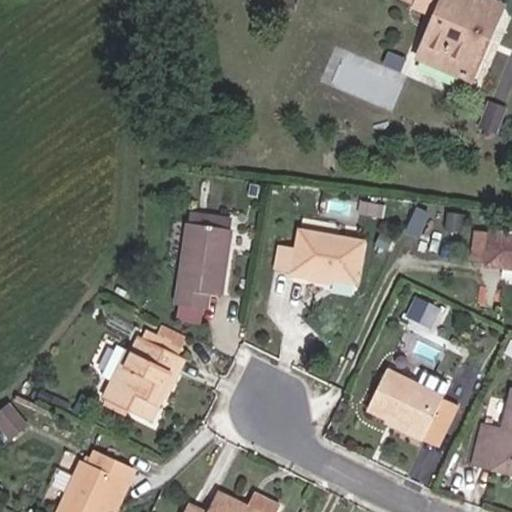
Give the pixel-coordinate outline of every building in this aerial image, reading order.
[(436,48),(478,66),(495,26),(504,30),(511,9),(511,0),(431,0),(452,9),(436,48)] [(478,66),(488,71),(504,30),(495,26),(478,66)] [(200,214),(210,216),(211,205),(201,204),(200,214)] [(215,284),(231,287),(242,221),(233,219),(234,209),(211,205),(210,216),(200,214),(186,296),(212,300),(215,284)] [(233,219),(242,221),(243,211),(234,209),(233,219)] [(346,262),(369,266),(375,228),(311,218),(309,234),(305,258),(304,261),(336,266),(336,261),(346,262)] [(477,256),(493,259),(498,222),(481,220),(477,256)] [(511,224),(498,222),(493,259),(511,261),(511,224)] [(286,255),(305,258),(309,234),(290,230),(286,255)] [(175,388),(171,386),(189,347),(152,330),(130,377),(126,375),(117,393),(162,415),(175,388)] [(175,388),(178,390),(196,351),(189,347),(171,386),(175,388)] [(428,433),(451,385),(394,356),(373,400),(394,410),(399,412),(401,408),(418,417),(413,425),(428,433)] [(428,433),(441,439),(465,392),(451,385),(428,433)] [(6,404),(25,424),(40,409),(21,389),(6,404)] [(413,425),(418,417),(401,408),(399,412),(394,410),(392,414),(413,425)] [(487,454),(511,459),(511,415),(495,413),(487,454)] [(114,511),(117,507),(129,483),(136,486),(143,472),(108,455),(105,460),(101,467),(95,464),(94,464),(69,511),(114,511)] [(95,464),(101,467),(105,460),(99,457),(95,464)] [(291,511),(293,508),(235,479),(226,499),(206,489),(194,511),(291,511)] [(291,506),(298,493),(273,481),(266,494),(291,506)] [(117,507),(124,511),(136,486),(129,483),(117,507)]
